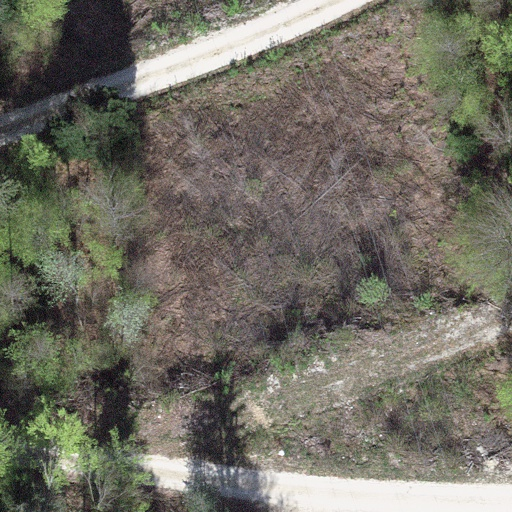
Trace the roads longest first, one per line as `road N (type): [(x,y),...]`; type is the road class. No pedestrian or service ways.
road 1 (track): [(0,448),(262,484),(511,492)]
road 2 (track): [(304,0),(75,110),(0,136)]
